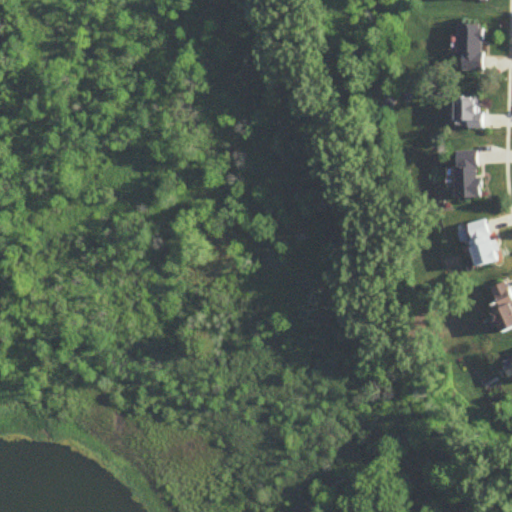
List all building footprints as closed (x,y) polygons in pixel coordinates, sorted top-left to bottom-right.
[(485,26),(461,26),(461,72),(485,72),(485,26)] [(482,99),(457,99),(457,128),(482,128),(482,99)] [(458,153),(458,200),(483,200),(482,152),(458,153)] [(481,269),(502,263),(491,222),(470,227),(481,269)] [(511,333),(511,288),(510,284),(489,292),(506,335),(511,333)]
